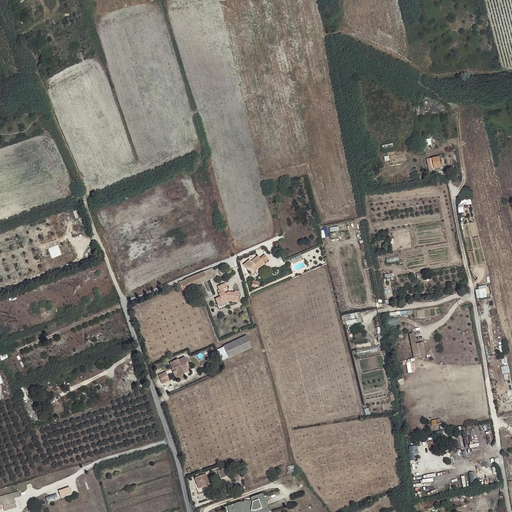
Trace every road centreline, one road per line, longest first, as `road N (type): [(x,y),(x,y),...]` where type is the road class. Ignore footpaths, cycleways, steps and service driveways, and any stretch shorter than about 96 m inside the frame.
road 1 (residential): [(449,181),(510,511)]
road 2 (unclassified): [(96,236),(189,511)]
road 3 (track): [(96,236),(85,182),(34,55),(19,40),(56,0)]
road 4 (track): [(424,72),(422,85),(457,115),(463,180),(453,198)]
